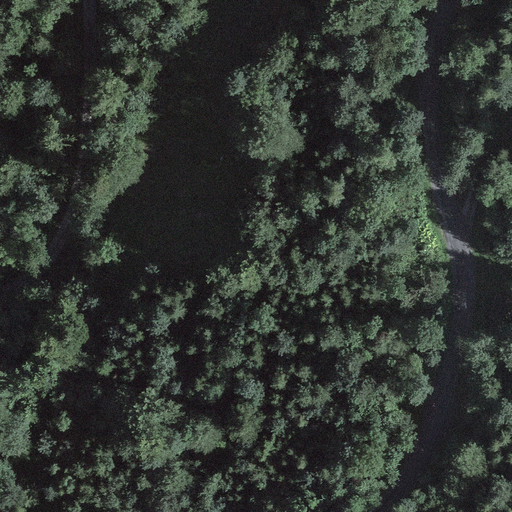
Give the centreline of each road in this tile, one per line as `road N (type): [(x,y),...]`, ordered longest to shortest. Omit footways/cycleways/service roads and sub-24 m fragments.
road 1 (unclassified): [(451,0),(435,51),(433,121),(465,306),(416,462),(381,511)]
road 2 (track): [(0,296),(55,254),(84,179),(89,0)]
road 3 (track): [(460,261),(482,167),(511,122)]
